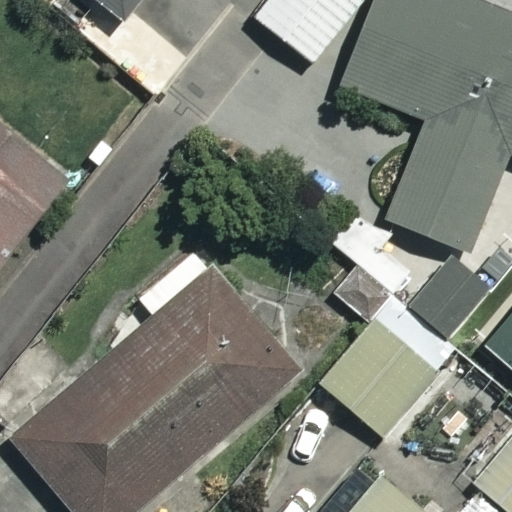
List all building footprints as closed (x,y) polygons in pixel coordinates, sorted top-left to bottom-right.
[(91,0),(126,28),(148,0),(91,0)] [(372,0),(279,0),(260,26),(319,71),(372,0)] [(511,168),(511,22),(459,0),(390,0),(350,96),(434,131),(393,228),(473,262),(511,168)] [(0,284),(73,185),(0,131),(0,284)] [(147,511),(304,378),(202,258),(145,307),(161,325),(17,448),(72,511),(147,511)] [(494,298),(459,263),(413,309),(449,344),(494,298)] [(363,272),(337,301),(372,332),(397,303),(363,272)] [(418,511),(415,509),(490,422),(379,329),(327,393),(386,442),(325,511),(418,511)] [(511,336),(501,350),(511,359),(511,336)] [(511,511),(511,453),(478,490),(488,499),(475,511),(511,511)]
